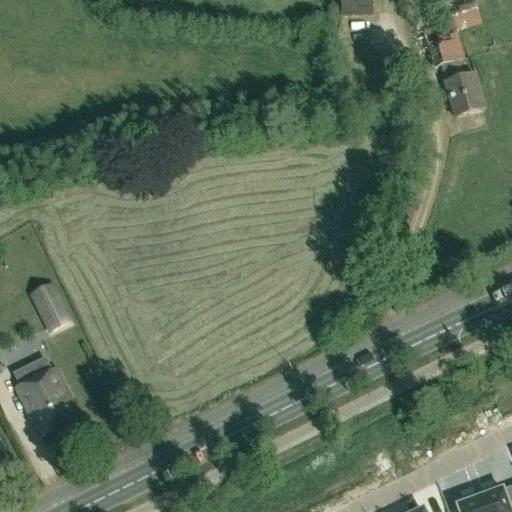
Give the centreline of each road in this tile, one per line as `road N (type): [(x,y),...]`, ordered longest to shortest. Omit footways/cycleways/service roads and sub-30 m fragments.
road 1 (primary): [(87,505),(511,300)]
road 2 (track): [(396,315),(434,125)]
road 3 (residential): [(349,511),(511,431)]
